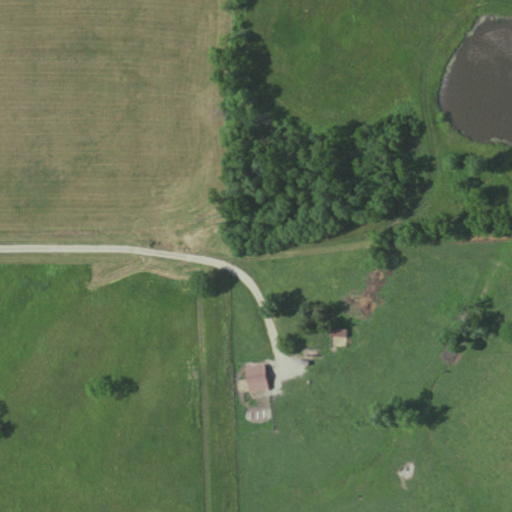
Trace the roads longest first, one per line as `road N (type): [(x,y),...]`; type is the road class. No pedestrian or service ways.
road 1 (residential): [(0,254),(144,253),(228,271),(259,300),(284,374)]
road 2 (track): [(284,374),(511,369)]
